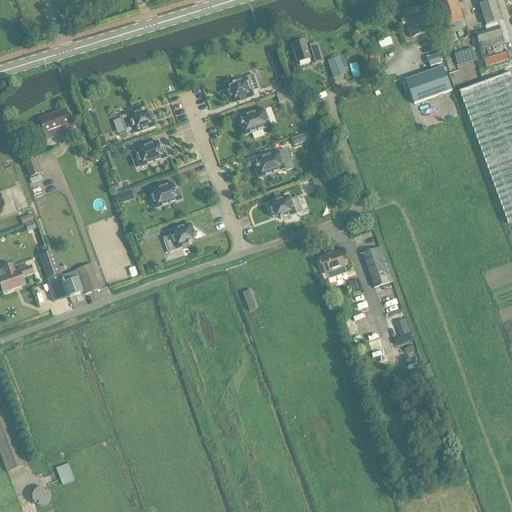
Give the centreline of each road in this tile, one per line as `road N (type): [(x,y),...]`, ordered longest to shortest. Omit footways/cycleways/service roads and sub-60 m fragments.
road 1 (unclassified): [(244,253),(357,210),(332,98),(421,63)]
road 2 (unclassified): [(0,342),(244,253)]
road 3 (track): [(162,281),(246,511)]
road 4 (tertiary): [(0,72),(232,0)]
road 5 (residential): [(244,253),(185,94)]
